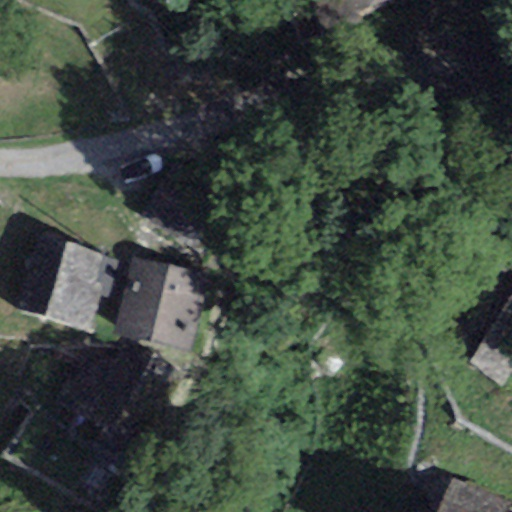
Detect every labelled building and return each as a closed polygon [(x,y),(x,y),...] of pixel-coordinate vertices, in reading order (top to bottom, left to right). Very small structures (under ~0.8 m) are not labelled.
[(308,0),(331,34),(381,0),(308,0)] [(175,165),(141,218),(202,257),(236,203),(175,165)] [(48,237),(24,309),(90,331),(114,259),(48,237)] [(207,270),(133,255),(117,339),(191,353),(207,270)] [(511,380),(511,268),(498,260),(440,349),(506,390),(511,380)] [(169,374),(120,345),(100,333),(46,422),(29,412),(1,459),(91,511),(105,511),(132,467),(118,459),(169,374)] [(511,511),(511,509),(456,486),(445,511),(511,511)]
